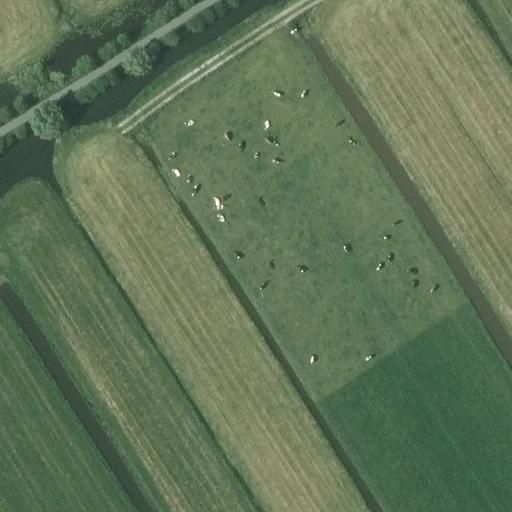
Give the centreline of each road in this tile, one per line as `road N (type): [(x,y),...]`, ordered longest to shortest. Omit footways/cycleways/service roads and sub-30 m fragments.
road 1 (track): [(0,133),(218,0)]
road 2 (track): [(319,0),(119,132)]
